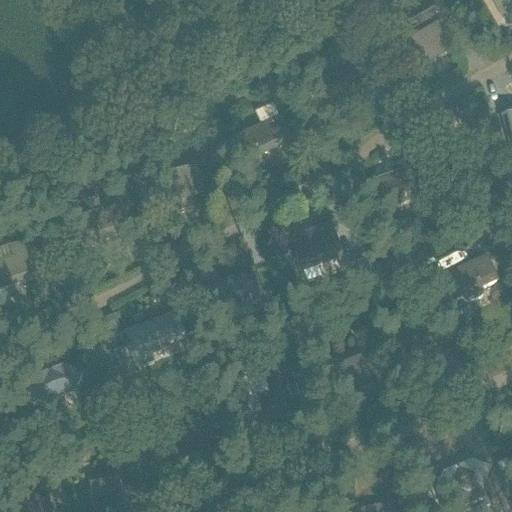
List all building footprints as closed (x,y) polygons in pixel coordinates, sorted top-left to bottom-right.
[(441,0),(430,6),(436,16),(446,10),(441,0)] [(511,0),(490,0),(500,17),(511,10),(511,0)] [(407,38),(413,46),(423,63),(449,48),(434,22),(407,38)] [(316,97),(318,102),(327,120),(337,115),(336,112),(339,111),(338,109),(353,102),(355,106),(365,101),(363,97),(368,94),(359,76),(316,97)] [(222,143),(234,169),(256,159),(253,154),(273,145),(275,150),(284,145),(280,136),(285,134),(272,105),(253,114),(258,126),(222,143)] [(453,109),(439,118),(445,128),(459,119),(453,109)] [(511,116),(501,119),(511,159),(511,116)] [(214,147),(202,153),(209,166),(221,161),(214,147)] [(163,171),(165,181),(170,200),(200,194),(193,164),(163,171)] [(415,168),(372,184),(370,185),(381,213),(426,197),(415,168)] [(71,221),(73,227),(78,246),(91,243),(89,238),(110,233),(111,238),(122,235),(120,230),(125,228),(120,209),(71,221)] [(289,242),(296,261),(299,268),(322,259),(324,264),(336,260),(324,229),(289,242)] [(0,262),(0,289),(6,288),(4,283),(25,277),(27,282),(37,279),(34,270),(39,268),(35,253),(31,240),(9,246),(13,259),(0,262)] [(484,259),(438,281),(450,305),(461,299),(462,303),(466,305),(470,304),(479,300),(482,297),(484,293),(482,289),(490,285),(487,277),(491,275),(484,259)] [(217,283),(213,263),(192,267),(196,287),(217,283)] [(208,288),(211,302),(215,302),(217,312),(258,302),(252,277),(208,288)] [(448,305),(440,309),(450,330),(458,326),(448,305)] [(409,315),(382,326),(397,362),(409,356),(410,358),(412,357),(412,355),(424,350),(409,315)] [(126,334),(131,348),(134,357),(177,341),(168,318),(126,334)] [(333,365),(337,374),(344,392),(368,383),(356,355),(333,365)] [(199,366),(196,378),(212,382),(215,370),(199,366)] [(26,397),(45,406),(50,396),(59,400),(63,391),(73,395),(81,376),(62,367),(58,377),(48,372),(44,382),(34,378),(26,397)] [(248,418),(262,414),(263,419),(282,413),(283,419),(301,414),(296,394),(294,388),(267,396),(260,372),(237,378),(248,418)] [(13,380),(9,390),(18,394),(22,384),(13,380)] [(171,438),(172,440),(178,459),(199,453),(205,469),(222,463),(210,425),(171,438)] [(434,493),(453,501),(454,501),(458,492),(468,496),(472,486),(481,490),(490,469),(471,462),(467,473),(456,468),(452,479),(442,475),(434,493)] [(89,481),(91,492),(95,511),(120,507),(115,476),(89,481)] [(13,511),(46,511),(44,508),(40,499),(13,511)]
